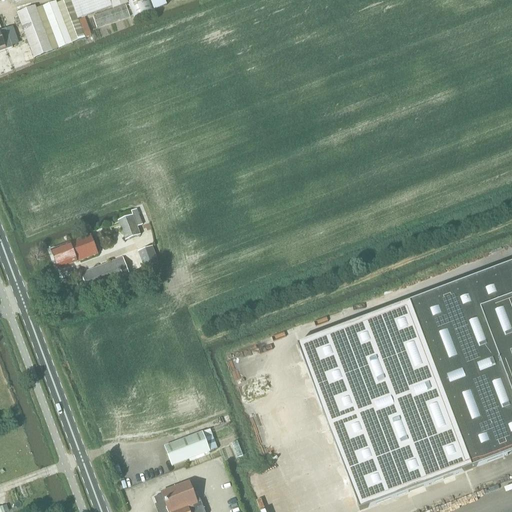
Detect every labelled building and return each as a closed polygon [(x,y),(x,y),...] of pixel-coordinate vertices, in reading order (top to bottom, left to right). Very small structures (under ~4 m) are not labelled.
[(72,4),(72,3),(70,0),(69,0),(58,5),(57,2),(37,9),(36,7),(17,14),(34,59),(85,40),(78,20),(72,4)] [(80,0),(72,3),(72,4),(78,20),(113,8),(113,10),(93,17),(97,29),(130,17),(126,5),(129,4),(127,0),(80,0)] [(149,0),(127,0),(135,19),(154,12),(149,0)] [(164,0),(150,0),(154,11),(167,6),(164,0)] [(0,53),(13,49),(7,30),(6,30),(0,31),(0,53)] [(133,216),(118,222),(125,242),(141,236),(137,227),(143,225),(137,210),(135,211),(132,212),(133,214),(133,216)] [(59,270),(98,255),(91,237),(51,252),(59,270)] [(152,247),(138,253),(145,270),(159,264),(152,247)] [(89,293),(131,277),(130,274),(125,261),(123,258),(81,274),(89,293)] [(511,265),(410,304),(472,469),(511,454),(511,265)] [(211,431),(165,448),(172,467),(218,450),(211,431)] [(162,496),(155,499),(160,511),(204,511),(201,503),(198,504),(190,483),(161,494),(162,496)]
